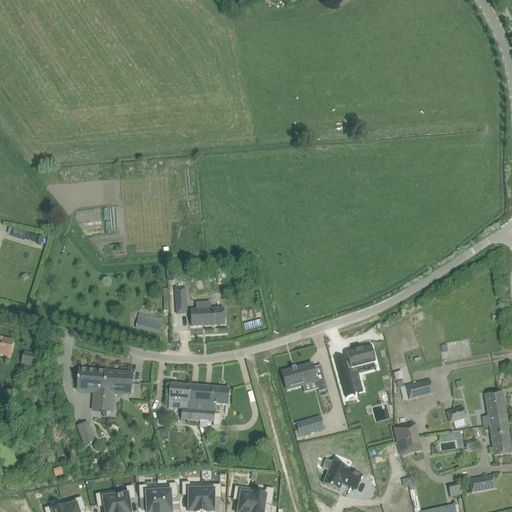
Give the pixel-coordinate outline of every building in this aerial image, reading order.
[(36,242),(38,236),(27,233),(25,239),(36,242)] [(206,289),(221,288),(220,275),(205,277),(206,289)] [(177,288),(175,288),(176,301),(180,300),(186,300),(185,287),(177,288)] [(245,306),(248,318),(237,321),(241,335),(266,328),(259,303),(245,306)] [(224,309),(190,311),(191,327),(225,325),(224,309)] [(136,328),(159,333),(161,324),(138,318),(136,328)] [(0,355),(10,358),(14,342),(0,338),(0,355)] [(350,368),(338,371),(346,399),(346,398),(346,396),(354,394),(355,396),(355,394),(363,392),(357,369),(376,363),(371,346),(346,353),(349,362),(350,368)] [(21,364),(37,368),(40,356),(24,352),(21,364)] [(312,365),(282,373),(286,390),(316,382),(312,365)] [(103,403),(106,372),(78,370),(77,387),(94,388),(95,388),(95,391),(94,391),(94,392),(95,392),(94,403),(102,403),(103,403)] [(131,395),(133,378),(130,378),(131,374),(106,372),(103,403),(102,403),(102,411),(100,411),(100,412),(112,413),(113,396),(111,396),(112,389),(122,390),(122,394),(131,395)] [(400,388),(403,401),(408,400),(433,394),(429,379),(404,385),(404,387),(400,388)] [(169,403),(168,408),(182,409),(186,410),(188,410),(190,386),(188,386),(170,384),(169,394),(169,403)] [(188,410),(188,421),(200,422),(199,428),(207,429),(208,422),(214,423),(215,405),(228,406),(229,399),(229,389),(200,387),(190,386),(188,410)] [(485,396),(489,427),(507,424),(503,393),(486,396),(485,396)] [(446,412),(450,423),(466,418),(463,407),(446,412)] [(320,417),(296,424),(300,437),(324,430),(320,417)] [(94,442),(87,423),(78,427),(85,446),(94,442)] [(394,429),(398,443),(418,438),(414,424),(394,429)] [(511,454),(507,424),(489,427),(494,457),(498,457),(511,454)] [(167,429),(159,430),(160,437),(168,436),(167,429)] [(418,438),(398,443),(401,456),(421,451),(418,438)] [(266,447),(247,453),(251,468),(271,463),(266,447)] [(326,461),(322,469),(329,472),(323,485),(339,492),(342,484),(356,490),(362,476),(348,471),(349,469),(333,462),(332,463),(326,461)] [(469,481),(471,494),(496,489),(494,477),(469,481)] [(190,483),(182,483),(182,496),(189,496),(189,511),(201,511),(202,486),(190,486),(190,483)] [(169,487),(158,488),(159,511),(171,511),(171,498),(178,497),(177,484),(169,485),(169,487)] [(115,492),(117,511),(130,511),(129,500),(136,499),(133,486),(126,488),(127,492),(116,494),(115,492)] [(147,486),(139,487),(140,500),(147,499),(147,511),(159,511),(158,488),(147,488),(147,486)] [(202,486),(201,511),(214,511),(214,499),(221,499),(221,486),(202,486)] [(461,494),(460,486),(448,487),(449,496),(461,494)] [(235,488),(233,500),(240,502),(238,511),(250,511),(254,490),(235,488)] [(254,490),(250,511),(263,511),(265,505),(272,506),(274,490),(266,489),(266,492),(254,490)] [(117,511),(115,492),(96,495),(98,508),(104,507),(105,511),(117,511)] [(63,503),(65,511),(80,511),(85,511),(81,498),(64,504),(63,503)] [(65,511),(63,503),(44,509),(45,511),(65,511)] [(457,511),(455,503),(420,511),(457,511)]
